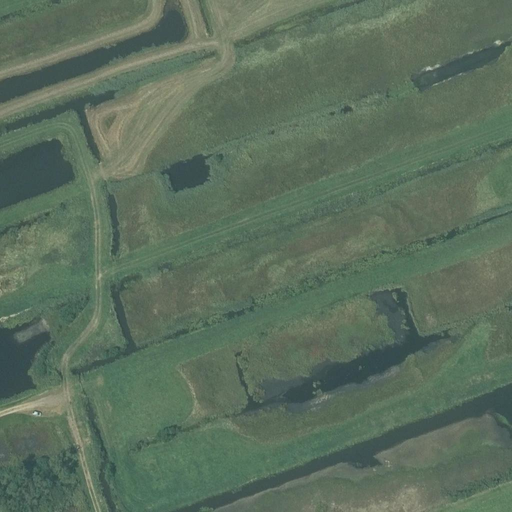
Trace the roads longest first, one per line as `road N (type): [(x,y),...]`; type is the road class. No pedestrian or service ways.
road 1 (track): [(265,0),(233,27),(223,59),(93,178),(98,322),(72,350),(62,378),(66,389),(101,380)]
road 2 (track): [(0,146),(62,125),(93,178)]
